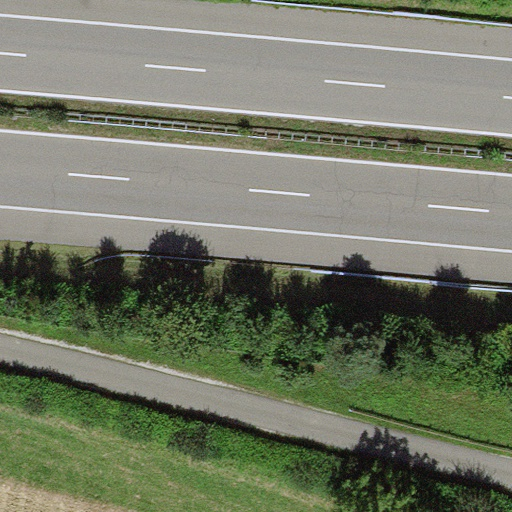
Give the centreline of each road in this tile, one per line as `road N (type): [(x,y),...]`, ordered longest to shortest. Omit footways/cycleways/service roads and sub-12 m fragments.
road 1 (unclassified): [(0,355),(511,475)]
road 2 (motorway): [(0,167),(511,213)]
road 3 (motorway): [(511,97),(0,51)]
